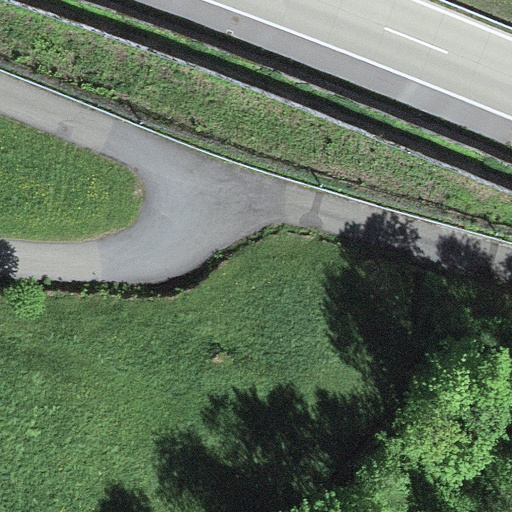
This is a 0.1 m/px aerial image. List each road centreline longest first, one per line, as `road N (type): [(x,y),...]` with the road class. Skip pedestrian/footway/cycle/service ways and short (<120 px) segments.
road 1 (residential): [(0,261),(103,267),(158,254),(180,238),(215,180),(0,94)]
road 2 (motorway): [(302,0),(511,83)]
